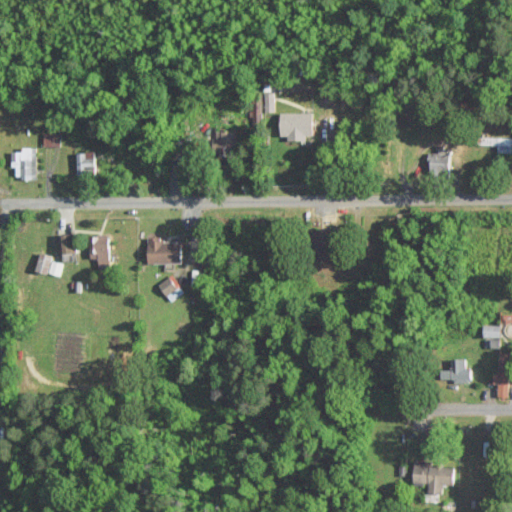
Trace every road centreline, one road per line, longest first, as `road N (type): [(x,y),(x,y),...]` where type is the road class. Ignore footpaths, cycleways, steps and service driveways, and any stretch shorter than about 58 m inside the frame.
road 1 (residential): [(511,199),(4,204)]
road 2 (residential): [(1,448),(4,204)]
road 3 (residential): [(511,409),(303,407)]
